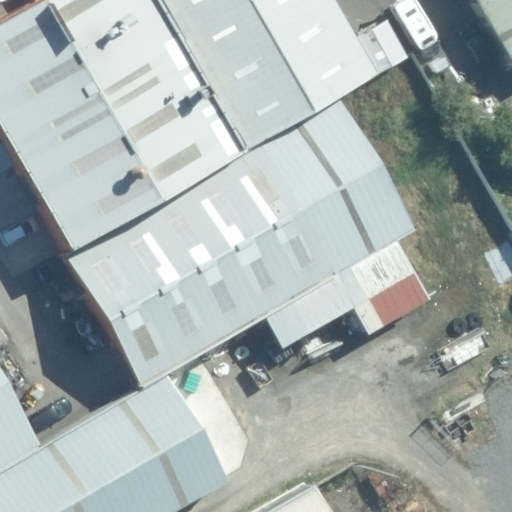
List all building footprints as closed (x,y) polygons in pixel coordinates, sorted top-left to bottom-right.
[(0,131),(71,250),(243,148),(154,0),(18,0),(0,11),(0,131)] [(376,69),(334,0),(154,0),(243,148),(331,96),(376,69)] [(511,0),(475,0),(511,66),(511,0)] [(243,148),(71,250),(149,380),(409,226),(331,96),(243,148)] [(0,487),(48,459),(0,379),(0,487)] [(0,487),(0,511),(186,511),(235,483),(175,383),(0,487)] [(261,511),(335,511),(316,480),(261,511)]
